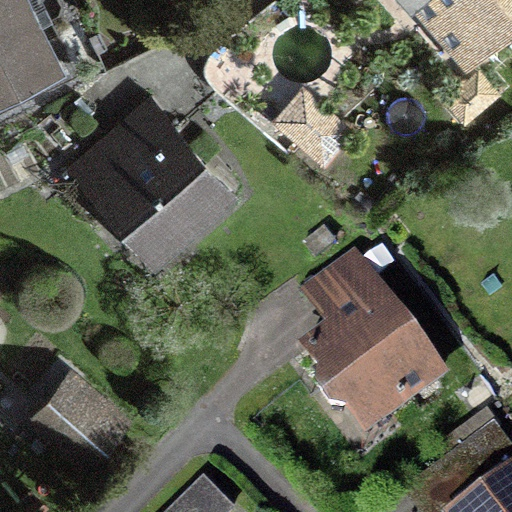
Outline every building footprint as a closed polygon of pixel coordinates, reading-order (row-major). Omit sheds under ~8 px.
[(20,0),(0,0),(0,105),(58,78),(20,0)] [(511,0),(403,0),(407,5),(412,0),(443,0),(481,42),(511,15),(511,0)] [(155,255),(146,263),(147,265),(227,194),(145,102),(149,99),(148,97),(64,171),(65,172),(99,144),(123,172),(99,193),(155,255)] [(353,399),(372,425),(436,378),(377,297),(301,352),(320,378),(317,380),(316,392),(328,408),(339,410),(342,407),(353,399)] [(85,457),(112,426),(59,380),(32,412),(85,457)] [(489,432),(460,454),(481,482),(510,461),(489,432)] [(511,511),(511,479),(510,477),(463,511),(511,511)] [(215,511),(218,510),(196,488),(170,511),(215,511)]
